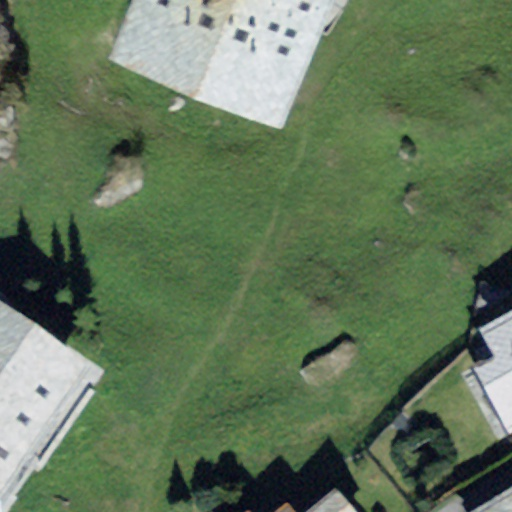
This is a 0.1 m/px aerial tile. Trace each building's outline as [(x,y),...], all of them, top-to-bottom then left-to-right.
[(309,0),(111,0),(95,43),(266,111),(309,0)] [(511,301),(463,326),(511,422),(511,421),(511,301)] [(0,315),(0,511),(3,511),(95,384),(0,315)] [(511,511),(511,489),(467,511),(511,511)] [(337,511),(321,490),(292,511),(284,511),(279,505),(270,511),(337,511)]
